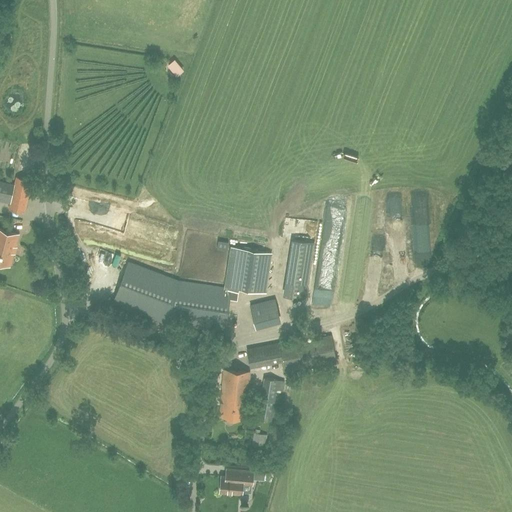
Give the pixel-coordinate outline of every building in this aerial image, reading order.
[(182,71),(174,61),(169,65),(177,75),(182,71)] [(16,177),(15,184),(0,181),(0,199),(11,202),(9,209),(25,212),(32,181),(16,177)] [(18,234),(0,229),(0,262),(10,265),(18,234)] [(293,240),(285,296),(306,299),(314,243),(293,240)] [(172,324),(225,332),(230,299),(237,300),(239,289),(265,293),(271,253),(232,247),(226,289),(178,282),(129,263),(113,303),(172,324)] [(253,305),(256,319),(281,314),(278,300),(253,305)] [(282,315),(258,320),(260,328),(283,323),(282,315)] [(284,372),(336,361),(331,336),(279,346),(279,343),(247,349),(250,365),(281,359),(284,372)] [(222,396),(247,399),(250,372),(225,370),(222,396)] [(261,390),(257,419),(272,421),(277,390),(283,391),(285,381),(265,378),(263,390),(261,390)] [(296,395),(293,409),(302,411),(306,397),(296,395)] [(222,396),(221,417),(230,417),(230,419),(234,419),(235,418),(246,419),(247,399),(222,396)] [(265,448),(267,435),(254,433),(252,446),(265,448)] [(222,476),(220,492),(242,494),(243,484),(252,485),(252,480),(253,471),(234,470),(234,477),(226,476),(222,476)] [(256,471),(255,480),(263,481),(264,472),(256,471)]
